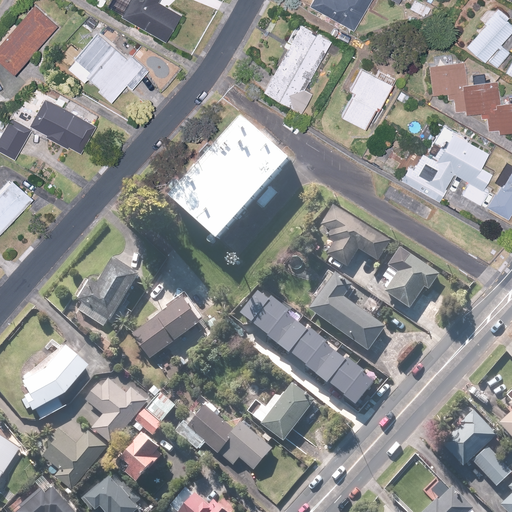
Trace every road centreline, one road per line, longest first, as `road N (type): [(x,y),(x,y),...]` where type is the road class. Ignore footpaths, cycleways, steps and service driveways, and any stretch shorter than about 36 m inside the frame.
road 1 (residential): [(248,0),(202,79),(0,310)]
road 2 (primary): [(511,295),(307,511)]
